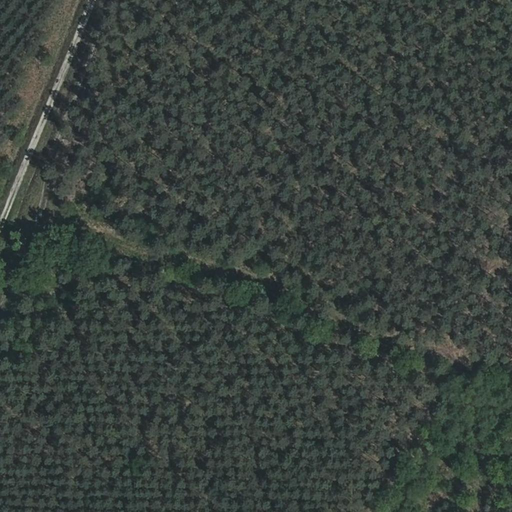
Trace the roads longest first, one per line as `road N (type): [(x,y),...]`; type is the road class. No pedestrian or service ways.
road 1 (track): [(388,511),(449,369),(3,220)]
road 2 (track): [(0,228),(92,0)]
